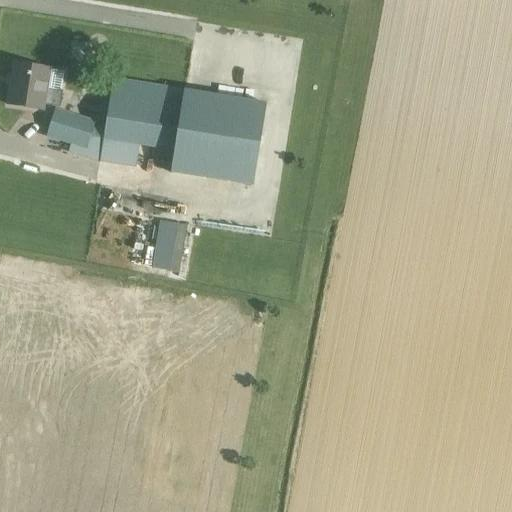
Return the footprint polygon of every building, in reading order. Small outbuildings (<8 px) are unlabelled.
[(49,71),(49,68),(15,63),(9,105),(42,110),(43,104),(60,107),(63,91),(61,90),(63,73),(49,71)] [(102,128),(97,160),(101,161),(135,167),(140,145),(173,151),(169,172),(248,186),(262,105),(183,91),(113,79),(104,128),(102,128)] [(68,151),(83,157),(94,126),(95,121),(55,107),(47,133),(71,141),(68,151)] [(179,275),(188,227),(160,222),(152,270),(179,275)] [(157,486),(167,487),(171,440),(161,439),(157,486)] [(0,511),(117,511),(118,507),(0,487),(0,511)]
